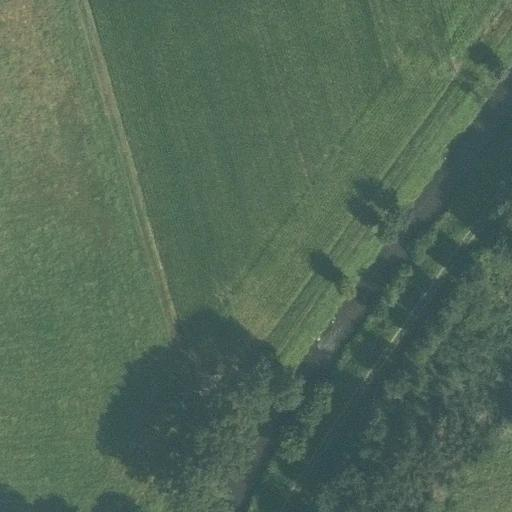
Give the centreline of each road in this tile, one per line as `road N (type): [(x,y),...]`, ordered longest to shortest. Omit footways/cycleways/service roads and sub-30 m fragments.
road 1 (track): [(180,511),(198,458),(202,398),(86,0)]
road 2 (track): [(511,212),(298,511)]
